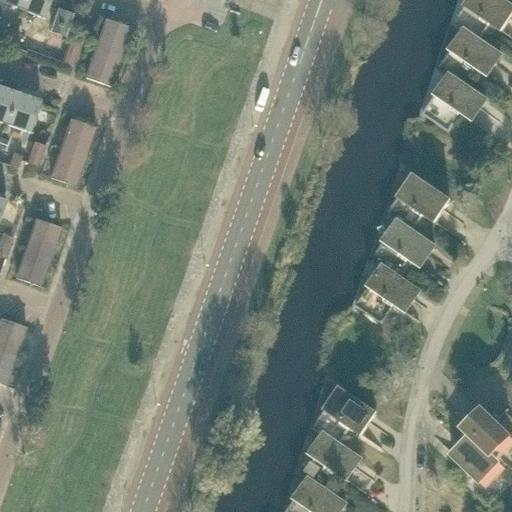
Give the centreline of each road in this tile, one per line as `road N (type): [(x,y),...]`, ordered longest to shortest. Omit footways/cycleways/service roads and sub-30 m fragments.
road 1 (tertiary): [(144,511),(321,0)]
road 2 (residential): [(502,242),(447,323),(422,407),(413,511)]
road 3 (residential): [(128,118),(0,72)]
road 4 (residential): [(128,118),(157,39),(156,24),(131,0)]
